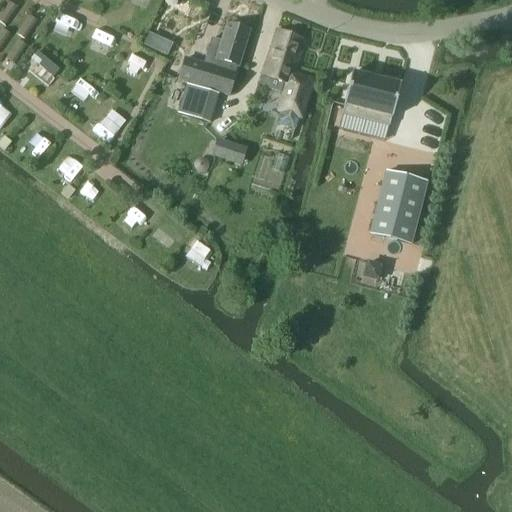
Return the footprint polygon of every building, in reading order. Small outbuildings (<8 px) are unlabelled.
[(128,0),(128,2),(144,10),(148,0),(128,0)] [(9,5),(0,18),(0,21),(6,26),(17,11),(9,5)] [(60,13),(52,31),(74,41),(82,23),(60,13)] [(233,24),(230,28),(227,27),(222,43),(211,40),(206,58),(209,59),(207,67),(185,60),(179,82),(228,97),(237,68),(247,33),(242,31),(241,27),(233,24)] [(293,75),(304,40),(276,31),(261,77),(286,85),(277,112),(280,113),(276,126),(294,131),(298,119),(299,119),(312,81),(293,75)] [(30,74),(47,81),(55,61),(38,54),(30,74)] [(390,119),(391,120),(400,87),(399,87),(398,87),(352,75),(353,75),(351,74),(343,107),(344,108),(342,116),(388,127),(390,119)] [(207,125),(216,96),(186,86),(177,115),(207,125)] [(410,132),(393,125),(388,138),(433,157),(450,116),(422,104),(410,132)] [(3,139),(0,142),(0,147),(5,151),(10,144),(3,139)] [(194,165),(193,168),(194,170),(195,172),(197,174),(199,175),(201,175),(204,175),(206,174),(207,172),(209,170),(209,168),(209,165),(207,163),(206,161),(204,160),(201,160),(199,160),(197,161),(195,163),(194,165)] [(369,236),(410,246),(426,184),(385,174),(369,236)] [(89,202),(101,188),(85,175),(74,190),(89,202)] [(66,188),(61,195),(68,200),(73,193),(66,188)] [(133,221),(141,228),(147,221),(127,204),(113,221),(125,231),(133,221)] [(161,221),(150,236),(167,249),(178,233),(161,221)] [(194,241),(186,251),(202,264),(210,254),(194,241)] [(367,264),(363,278),(377,281),(381,267),(367,264)]
